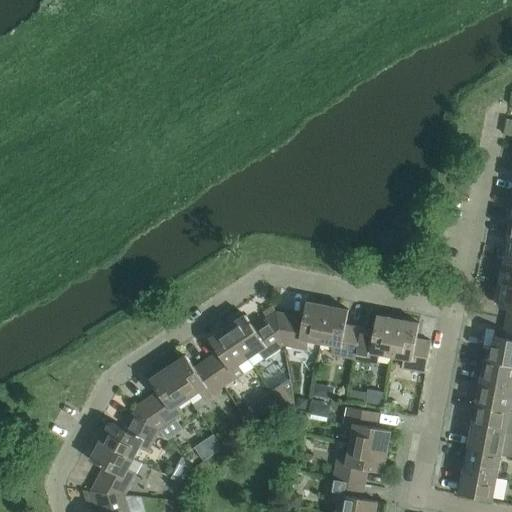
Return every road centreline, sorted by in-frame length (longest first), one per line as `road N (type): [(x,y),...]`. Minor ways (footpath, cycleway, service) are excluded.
road 1 (residential): [(62,511),(53,484),(108,377),(259,282),(455,311)]
road 2 (residential): [(483,511),(428,501),(421,492),(455,311)]
road 3 (residential): [(455,311),(500,109)]
